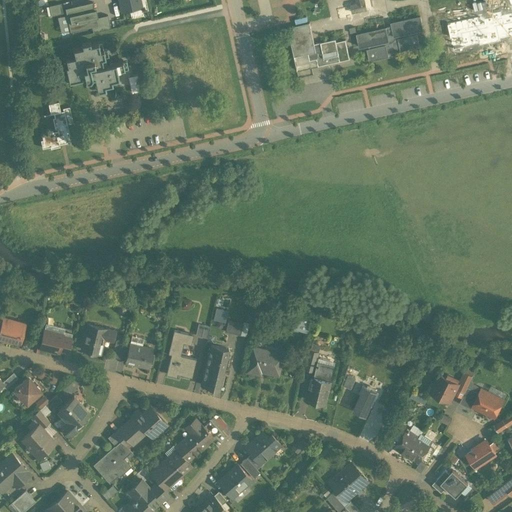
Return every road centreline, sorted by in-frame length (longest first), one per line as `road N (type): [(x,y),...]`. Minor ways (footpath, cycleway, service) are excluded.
road 1 (residential): [(0,197),(261,136)]
road 2 (residential): [(511,81),(261,136)]
road 3 (residential): [(249,413),(334,434),(403,471)]
road 4 (residential): [(261,136),(233,0)]
road 5 (residential): [(0,349),(127,384)]
road 6 (residential): [(249,413),(170,511)]
road 7 (residential): [(127,384),(249,413)]
